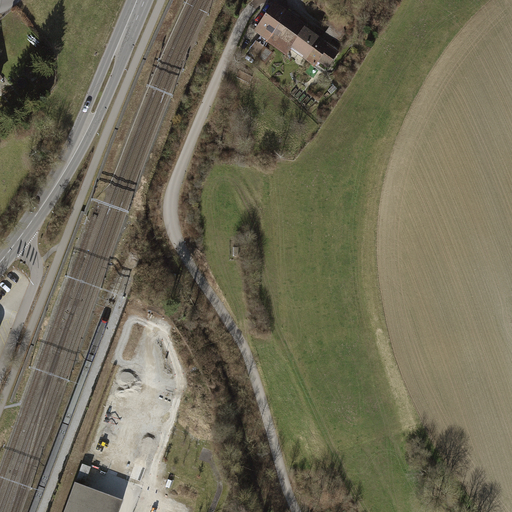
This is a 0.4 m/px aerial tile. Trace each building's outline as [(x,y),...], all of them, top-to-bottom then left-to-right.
[(288,48),(303,26),(305,24),(273,2),(252,31),(284,53),(288,48)] [(322,39),(338,51),(348,36),(346,27),(331,17),(325,26),(329,29),(328,31),(322,39)] [(325,68),(338,51),(322,39),(303,26),(288,48),(313,66),(316,61),(325,68)] [(263,47),(255,41),(248,52),(265,64),(273,53),(264,46),(263,47)] [(253,77),(239,70),(236,76),(250,84),(253,77)] [(135,471),(163,386),(124,374),(96,459),(135,471)] [(88,469),(89,460),(82,459),(81,468),(88,469)] [(75,481),(63,511),(117,511),(123,498),(75,481)]
